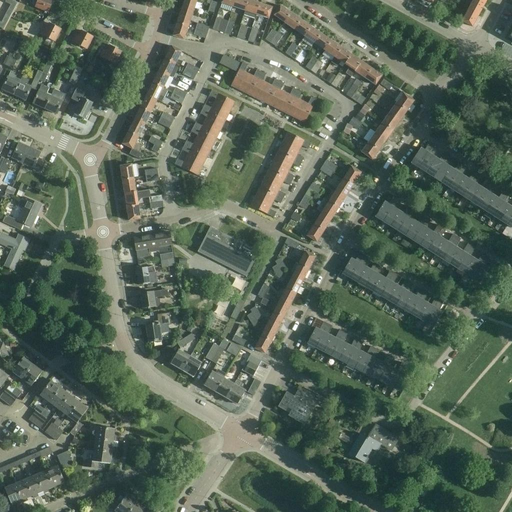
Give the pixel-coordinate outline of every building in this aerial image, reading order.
[(0,0),(0,28),(4,31),(18,4),(11,0),(0,0)] [(48,13),(53,1),(50,0),(38,0),(35,7),(48,13)] [(194,0),(184,0),(181,9),(193,13),(197,1),(194,0)] [(214,13),(218,1),(214,0),(211,0),(208,11),(214,13)] [(245,11),(248,0),(247,0),(235,0),(233,7),(245,11)] [(245,11),(243,16),(255,20),(256,15),(260,4),(248,0),(245,11)] [(479,15),(485,3),(479,0),(472,0),(468,9),(479,15)] [(260,4),(256,15),(268,18),(272,8),(260,4)] [(280,6),(274,15),(284,22),(284,23),(291,13),(290,13),(280,6)] [(181,9),(177,23),(188,27),(193,14),(193,13),(181,9)] [(472,28),(479,15),(468,9),(461,22),(472,28)] [(291,13),(284,23),(294,30),(301,20),(300,20),(291,13)] [(218,31),(222,19),(216,17),(212,30),(218,31)] [(301,20),(294,30),(304,36),(310,27),(301,20)] [(230,35),(234,23),(228,21),(224,33),(230,35)] [(184,40),(188,27),(177,23),(173,36),(184,40)] [(195,29),(207,33),(209,27),(197,23),(195,29)] [(60,30),(49,24),(46,30),(43,29),(40,35),(54,42),(60,30)] [(244,40),(248,28),(241,26),(237,38),(244,40)] [(254,43),(259,29),(252,27),(248,41),(254,43)] [(310,27),(304,36),(305,37),(314,43),(320,34),(310,27)] [(205,39),(207,33),(195,29),(193,35),(205,39)] [(270,43),(277,32),(272,29),(265,39),(270,43)] [(93,38),(81,32),(78,37),(75,36),(72,43),(86,50),(93,38)] [(277,32),(270,43),(275,46),(282,36),(277,32)] [(5,33),(3,39),(9,42),(12,36),(5,33)] [(320,34),(314,43),(324,50),(325,48),(330,41),(320,34)] [(31,45),(34,40),(28,36),(25,42),(31,45)] [(325,48),(324,50),(325,50),(334,57),(339,50),(341,48),(330,41),(325,48)] [(292,43),(285,53),(286,54),(290,57),(298,47),(297,46),(292,43)] [(114,64),(121,52),(110,46),(107,52),(104,51),(100,57),(114,64)] [(36,47),(33,54),(39,57),(42,50),(36,47)] [(171,47),(165,59),(175,64),(181,52),(171,47)] [(298,47),(290,57),(295,60),(302,51),(302,50),(298,47)] [(331,62),(332,63),(337,66),(338,66),(341,62),(344,64),(348,58),(351,55),(341,48),(339,50),(334,57),(331,62)] [(60,51),(57,57),(62,59),(65,53),(60,51)] [(348,58),(344,64),(349,67),(345,73),(351,77),(355,71),(361,62),(351,55),(348,58)] [(224,56),(220,64),(232,70),(229,75),(235,78),(239,69),(237,68),(240,63),(224,56)] [(7,57),(3,65),(8,67),(11,59),(8,57),(7,57)] [(313,57),(305,67),(310,70),(311,71),(318,61),(317,60),(313,57)] [(11,59),(8,67),(13,69),(16,61),(15,61),(12,59),(11,59)] [(169,76),(175,64),(165,59),(159,71),(169,76)] [(318,61),(311,71),(315,74),(323,64),(318,61)] [(361,62),(355,71),(365,78),(371,69),(361,62)] [(185,69),(196,75),(199,69),(188,63),(185,69)] [(241,92),(249,74),(244,72),(248,65),(242,63),(239,69),(235,78),(230,86),(241,92)] [(86,71),(85,71),(91,74),(94,68),(88,65),(86,71)] [(76,66),(68,83),(75,87),(83,70),(76,66)] [(193,80),(196,75),(185,69),(182,74),(193,80)] [(371,69),(365,78),(375,85),(381,76),(371,69)] [(249,74),(241,92),(249,96),(258,79),(261,72),(257,70),(256,71),(253,76),(249,74)] [(39,81),(43,73),(38,71),(31,86),(27,84),(29,80),(22,77),(20,81),(14,96),(25,101),(31,89),(34,91),(39,81)] [(159,71),(153,83),(159,87),(163,88),(169,76),(159,71)] [(8,77),(1,90),(14,96),(20,81),(15,78),(17,75),(10,72),(9,74),(8,77)] [(258,79),(249,96),(250,96),(258,100),(266,83),(262,81),(265,75),(266,75),(261,72),(258,79)] [(475,83),(479,76),(474,72),(470,79),(475,83)] [(43,73),(39,81),(44,83),(47,75),(43,73)] [(329,76),(325,81),(326,81),(331,85),(336,77),(330,73),(329,76)] [(338,74),(336,77),(331,85),(336,88),(343,78),(338,74)] [(266,83),(258,100),(259,101),(267,105),(276,88),(279,81),(275,79),(274,80),(272,85),(267,83),(266,83)] [(383,79),(380,84),(388,90),(392,85),(383,79)] [(356,80),(353,85),(358,88),(361,83),(356,80)] [(276,88),(267,105),(275,109),(283,91),(281,90),(284,84),(279,81),(276,88)] [(168,90),(163,88),(153,83),(147,96),(157,101),(159,96),(164,98),(168,90)] [(38,92),(33,104),(44,109),(50,97),(46,95),(47,93),(49,89),(41,85),(38,92)] [(351,98),(354,93),(358,88),(353,85),(346,95),(351,98)] [(379,96),(384,89),(378,86),(373,92),(379,96)] [(173,93),(184,99),(187,93),(175,88),(173,93)] [(283,91),(275,109),(277,110),(285,114),(297,90),(293,88),(292,89),(290,95),(283,91)] [(84,120),(92,103),(87,101),(90,95),(76,89),(71,99),(79,104),(74,114),(84,120)] [(50,97),(44,109),(57,115),(63,101),(62,101),(65,95),(54,90),(53,90),(50,97)] [(212,90),(209,96),(215,99),(213,103),(212,105),(229,114),(231,111),(235,103),(218,94),(212,90)] [(297,90),(285,114),(294,118),(302,101),(299,99),(302,94),(302,93),(298,91),(297,90)] [(181,104),(184,99),(173,93),(170,99),(181,104)] [(356,102),(359,97),(354,93),(351,98),(356,102)] [(403,93),(396,103),(408,111),(414,101),(410,98),(403,93)] [(359,97),(356,102),(361,105),(366,99),(360,95),(359,97)] [(150,113),(157,101),(147,96),(140,108),(150,113)] [(302,101),(294,118),(296,119),(304,124),(309,115),(313,106),(316,100),(311,97),(311,98),(308,104),(304,102),(302,101)] [(389,113),(400,121),(401,121),(408,111),(396,103),(389,113)] [(203,108),(202,110),(208,113),(226,122),(226,120),(229,114),(212,105),(211,108),(205,105),(203,108)] [(145,125),(150,113),(140,108),(135,119),(145,125)] [(202,110),(200,114),(206,117),(204,121),(203,123),(221,131),(221,130),(226,122),(208,113),(202,110)] [(160,118),(172,124),(175,118),(163,112),(160,118)] [(389,113),(382,122),(394,130),(400,121),(389,113)] [(353,118),(348,124),(351,126),(353,127),(357,130),(362,124),(354,118),(353,117),(353,118)] [(169,129),(172,124),(160,118),(158,123),(169,129)] [(139,137),(145,125),(135,119),(128,132),(139,137)] [(375,132),(375,133),(386,141),(387,140),(394,130),(382,122),(381,124),(376,131),(375,132)] [(194,127),(193,128),(199,131),(216,140),(217,139),(221,131),(203,123),(202,126),(195,123),(194,127)] [(193,128),(191,132),(197,135),(195,139),(194,141),(211,150),(213,147),(216,140),(199,131),(193,128)] [(135,143),(139,137),(128,132),(122,144),(132,149),(131,150),(129,154),(140,160),(143,155),(138,152),(141,146),(135,143)] [(283,141),(282,141),(300,150),(302,146),(308,149),(311,144),(287,132),(287,133),(283,141)] [(368,142),(368,143),(379,151),(380,150),(386,141),(375,133),(369,141),(368,142)] [(154,145),(159,148),(162,142),(151,136),(148,142),(154,145)] [(186,141),(184,146),(207,158),(211,150),(194,141),(192,144),(186,141)] [(278,150),(278,151),(301,163),(304,158),(297,155),(300,150),(282,141),(278,150)] [(18,143),(11,159),(17,161),(17,162),(21,164),(28,148),(29,148),(18,143)] [(361,152),(361,153),(372,161),(379,151),(368,143),(361,152)] [(420,149),(412,162),(420,167),(430,152),(434,146),(429,143),(425,149),(424,151),(420,149)] [(157,153),(159,148),(154,145),(151,150),(157,153)] [(184,146),(182,150),(188,153),(186,158),(203,167),(203,166),(207,158),(184,146)] [(430,152),(420,167),(427,172),(436,159),(433,156),(434,154),(438,149),(434,146),(430,152)] [(28,148),(21,164),(23,165),(27,167),(28,166),(33,169),(33,170),(41,173),(46,162),(38,159),(41,153),(30,148),(29,148),(28,148)] [(278,151),(273,160),(291,168),(293,164),(299,167),(301,163),(278,151)] [(436,159),(427,172),(434,177),(444,161),(448,156),(444,153),(440,159),(439,161),(436,159)] [(444,161),(434,177),(441,181),(450,168),(447,166),(448,164),(452,158),(448,156),(444,161)] [(177,159),(175,164),(182,168),(198,176),(202,168),(203,167),(186,158),(185,159),(183,162),(177,159)] [(0,172),(4,175),(10,163),(4,160),(0,169),(0,172)] [(273,160),(269,169),(292,181),(292,180),(294,176),(288,173),(291,168),(273,160)] [(323,165),(334,172),(337,167),(326,160),(323,165)] [(450,168),(441,181),(442,182),(448,186),(449,186),(459,171),(463,165),(462,165),(459,162),(455,168),(454,170),(450,168)] [(122,180),(133,179),(131,165),(120,167),(122,180)] [(330,177),(334,172),(323,165),(320,170),(330,177)] [(459,171),(449,186),(456,191),(465,177),(462,175),(463,173),(467,168),(463,165),(459,171)] [(344,179),(354,185),(361,173),(351,167),(344,179)] [(264,178),(281,187),(282,186),(283,182),(290,185),(292,181),(269,169),(264,178)] [(465,177),(456,191),(464,196),(477,175),(474,172),(468,180),(465,177)] [(477,175),(464,196),(471,200),(471,201),(480,187),(476,185),(481,177),(477,175)] [(264,178),(259,187),(283,199),(283,198),(285,194),(279,191),(281,187),(264,178)] [(124,194),(136,192),(133,179),(122,180),(124,194)] [(337,190),(336,191),(346,197),(346,196),(354,185),(344,179),(337,190)] [(34,188),(40,191),(43,184),(37,182),(34,188)] [(480,187),(471,201),(478,206),(492,184),(488,182),(483,189),(480,187)] [(319,195),(323,190),(312,183),(309,188),(319,195)] [(492,184),(478,206),(479,206),(486,210),(494,197),(491,194),(496,187),(492,184)] [(259,187),(255,196),(272,205),(273,204),(274,200),(281,203),(283,199),(259,187)] [(150,204),(162,202),(161,196),(150,197),(149,190),(136,192),(124,194),(127,207),(138,206),(137,204),(141,199),(149,198),(150,204)] [(336,191),(329,202),(339,208),(346,197),(336,191)] [(494,197),(486,210),(486,211),(493,215),(507,193),(503,191),(498,199),(494,197)] [(507,193),(493,215),(500,220),(509,206),(506,204),(511,196),(507,193)] [(306,204),(310,198),(305,195),(301,201),(306,204)] [(255,196),(250,206),(273,218),(276,212),(270,209),(272,205),(255,196)] [(384,202),(375,216),(383,221),(397,199),(393,197),(388,205),(384,202)] [(31,228),(38,214),(35,213),(38,205),(23,198),(19,206),(23,208),(17,221),(5,215),(2,222),(20,231),(23,224),(31,228)] [(397,199),(383,221),(391,226),(399,212),(396,210),(401,202),(397,199)] [(301,201),(298,206),(303,209),(306,204),(301,201)] [(331,220),(339,208),(329,202),(322,214),(331,220)] [(138,206),(127,207),(129,221),(140,219),(138,206)] [(509,206),(500,220),(501,220),(508,225),(511,217),(511,208),(509,206)] [(399,212),(391,226),(398,231),(412,209),(411,209),(408,207),(403,214),(399,212)] [(412,209),(398,231),(405,235),(414,222),(411,219),(416,211),(412,209)] [(293,213),(290,218),(291,219),(298,223),(301,217),(293,213)] [(315,225),(314,225),(324,231),(331,220),(322,214),(318,219),(315,225)] [(414,222),(405,235),(413,240),(427,218),(423,216),(418,224),(414,222)] [(427,218),(413,240),(420,245),(429,231),(425,229),(431,221),(427,218)] [(291,219),(288,224),(295,228),(298,223),(291,219)] [(309,222),(305,227),(311,231),(307,236),(317,243),(324,231),(314,225),(309,222)] [(429,231),(420,245),(428,249),(441,228),(438,225),(433,233),(429,231)] [(246,277),(259,252),(210,227),(197,252),(246,277)] [(441,228),(428,249),(436,254),(444,241),(440,238),(445,230),(441,228)] [(16,241),(0,233),(0,243),(12,249),(5,267),(13,271),(25,246),(27,247),(30,240),(19,235),(16,241)] [(169,233),(134,238),(137,259),(150,257),(149,252),(158,251),(158,247),(171,245),(171,241),(169,233)] [(444,241),(436,254),(443,259),(457,237),(453,235),(448,243),(444,241)] [(457,237),(443,259),(449,263),(450,264),(459,250),(455,248),(460,240),(457,237)] [(296,249),(298,244),(287,238),(285,244),(296,249)] [(459,250),(450,264),(458,268),(472,247),(468,244),(463,252),(459,250)] [(472,247),(458,268),(465,273),(474,259),(470,257),(475,249),(472,247)] [(305,252),(299,264),(309,269),(315,257),(305,252)] [(159,255),(161,261),(169,260),(173,259),(174,259),(173,253),(172,253),(159,255)] [(343,273),(342,273),(343,273),(350,278),(360,261),(363,256),(359,254),(356,259),(355,261),(350,259),(343,273)] [(474,259),(465,273),(472,278),(486,256),(483,254),(477,262),(474,260),(474,259)] [(360,261),(350,278),(358,282),(366,268),(362,266),(364,264),(367,258),(363,256),(360,261)] [(486,256),(472,278),(480,283),(489,269),(485,267),(490,259),(486,256)] [(277,265),(282,272),(287,269),(280,258),(275,262),(277,265)] [(161,268),(169,267),(175,266),(174,259),(173,259),(169,260),(161,261),(161,265),(161,268)] [(366,268),(358,282),(365,286),(375,270),(378,265),(374,262),(371,268),(370,270),(366,268)] [(299,264),(292,276),(302,281),(309,269),(299,264)] [(284,275),(282,272),(277,265),(272,268),(279,279),(284,275)] [(375,270),(365,286),(366,287),(373,291),(382,277),(378,275),(379,273),(382,267),(378,265),(375,270)] [(156,274),(153,266),(147,269),(147,268),(136,269),(139,285),(157,283),(156,274)] [(382,277),(373,291),(380,295),(381,295),(390,279),(394,274),(393,273),(390,271),(386,277),(385,279),(382,277)] [(390,279),(381,295),(388,300),(396,286),(393,284),(394,282),(397,276),(394,274),(390,279)] [(287,287),(286,288),(296,293),(302,281),(292,276),(287,287)] [(396,286),(388,300),(395,304),(396,304),(409,283),(405,280),(400,288),(396,286)] [(409,283),(396,304),(403,308),(404,309),(412,295),(409,293),(414,285),(409,283)] [(260,290),(266,293),(269,287),(263,284),(260,290)] [(167,290),(168,290),(167,286),(164,286),(164,290),(153,292),(140,294),(143,309),(155,307),(155,306),(158,306),(159,304),(159,300),(157,299),(154,299),(154,298),(168,296),(167,290)] [(280,300),(290,306),(290,305),(296,293),(286,288),(280,300)] [(412,295),(404,309),(411,313),(421,297),(424,291),(423,291),(420,289),(417,295),(415,297),(412,295)] [(263,298),(266,293),(260,290),(257,295),(263,298)] [(421,297),(411,313),(418,317),(419,318),(427,304),(427,303),(423,301),(425,299),(428,293),(424,291),(421,297)] [(427,304),(419,318),(426,322),(427,322),(436,306),(439,300),(435,298),(432,304),(431,306),(427,304)] [(236,320),(245,302),(239,299),(230,317),(236,320)] [(274,312),(273,313),(283,318),(284,317),(290,306),(280,300),(274,312)] [(436,306),(427,322),(434,327),(443,313),(438,310),(440,308),(443,302),(439,300),(436,306)] [(250,310),(252,313),(257,321),(262,318),(255,307),(250,310)] [(148,343),(162,340),(159,326),(171,324),(169,313),(157,315),(158,321),(147,323),(148,325),(145,325),(148,343)] [(258,323),(257,321),(252,313),(247,316),(253,327),(258,323)] [(273,313),(267,324),(278,329),(283,318),(273,313)] [(313,332),(308,343),(315,347),(324,330),(327,325),(323,323),(320,328),(319,331),(315,328),(313,332)] [(271,341),(278,329),(267,324),(261,336),(271,341)] [(324,330),(315,347),(316,348),(323,351),(331,336),(327,335),(329,333),(329,332),(332,327),(328,325),(327,325),(324,330)] [(331,336),(323,351),(324,352),(331,355),(340,338),(343,333),(339,331),(338,332),(335,339),(331,337),(331,336)] [(340,338),(331,355),(339,359),(346,345),(343,343),(347,335),(343,333),(340,338)] [(180,349),(195,339),(192,334),(177,343),(180,349)] [(243,346),(246,341),(234,335),(232,341),(243,346)] [(265,354),(271,341),(261,336),(255,348),(265,354)] [(346,345),(339,359),(347,363),(358,341),(355,339),(351,347),(346,345)] [(219,347),(210,361),(211,361),(216,364),(224,350),(224,349),(228,344),(228,343),(223,340),(222,341),(219,347)] [(358,341),(347,363),(355,368),(362,353),(359,351),(363,343),(358,341)] [(0,354),(2,359),(8,356),(3,343),(0,344),(0,354)] [(213,344),(205,358),(210,361),(219,347),(213,344)] [(362,353),(355,368),(362,372),(371,355),(374,349),(370,347),(367,353),(366,355),(362,353)] [(371,355),(362,372),(370,376),(378,361),(374,359),(375,357),(378,351),(374,349),(371,355)] [(178,350),(170,364),(182,371),(190,357),(178,350)] [(190,357),(182,371),(194,377),(202,363),(194,359),(196,356),(192,353),(190,357)] [(248,361),(258,366),(261,361),(250,355),(248,361)] [(378,361),(370,376),(371,376),(378,380),(387,363),(390,357),(386,355),(383,361),(382,363),(378,361)] [(22,379),(33,364),(27,360),(28,358),(25,356),(24,358),(23,357),(12,372),(22,379)] [(387,363),(378,380),(386,384),(393,369),(390,367),(391,365),(394,359),(390,357),(387,363)] [(253,376),(258,366),(248,361),(243,371),(253,376)] [(393,369),(386,384),(393,387),(393,388),(402,371),(402,370),(405,365),(402,363),(399,369),(398,371),(394,369),(393,369)] [(33,364),(22,379),(31,387),(42,372),(42,371),(43,370),(40,367),(39,369),(33,364)] [(402,371),(393,388),(402,392),(410,377),(406,375),(407,373),(410,367),(405,365),(402,370),(402,371)] [(212,372),(204,385),(215,392),(223,378),(225,375),(225,374),(217,369),(215,373),(214,373),(212,372)] [(5,373),(0,379),(0,387),(1,388),(9,376),(5,373)] [(226,398),(234,384),(223,378),(215,392),(226,398)] [(60,388),(61,388),(62,386),(59,384),(57,385),(51,381),(40,396),(49,403),(60,388)] [(234,384),(226,398),(237,405),(245,392),(245,391),(238,387),(240,383),(236,381),(234,384)] [(67,392),(61,388),(60,388),(49,403),(58,410),(70,395),(71,393),(68,391),(67,392)] [(2,393),(14,402),(18,397),(6,389),(2,393)] [(286,392),(278,407),(286,411),(289,413),(288,416),(302,424),(302,422),(303,421),(304,419),(305,417),(308,419),(313,410),(318,401),(315,399),(298,390),(294,397),(286,392)] [(0,398),(11,407),(14,402),(2,393),(0,396),(0,398)] [(76,399),(70,395),(58,410),(67,416),(79,401),(79,402),(80,400),(77,397),(76,399)] [(85,406),(79,402),(79,401),(67,416),(77,424),(78,422),(88,409),(88,408),(89,407),(86,404),(85,406)] [(32,416),(43,424),(47,420),(35,411),(32,416)] [(40,429),(43,424),(32,416),(28,420),(40,429)] [(332,429),(336,422),(330,419),(327,426),(332,429)] [(77,424),(70,433),(74,437),(83,425),(78,422),(77,424)] [(48,428),(60,437),(63,432),(52,423),(48,428)] [(95,439),(114,441),(116,442),(116,438),(114,437),(115,430),(97,427),(95,439)] [(56,441),(60,437),(48,428),(45,432),(56,441)] [(390,450),(397,438),(382,429),(375,441),(368,436),(366,438),(359,434),(347,455),(354,459),(355,458),(364,463),(372,450),(376,452),(381,445),(390,450)] [(113,449),(114,441),(95,439),(94,450),(112,453),(115,453),(115,449),(113,449)] [(39,452),(41,456),(42,458),(52,453),(50,447),(39,452)] [(317,449),(313,457),(321,463),(326,455),(317,449)] [(111,460),(112,453),(94,450),(93,456),(92,456),(91,461),(85,460),(85,467),(98,469),(99,463),(113,465),(114,460),(111,460)] [(68,451),(62,454),(67,465),(68,467),(71,465),(73,465),(68,451)] [(62,454),(57,456),(62,469),(67,467),(68,467),(67,465),(62,454)] [(54,487),(55,489),(58,488),(57,486),(65,483),(58,466),(47,470),(54,487)] [(47,490),(54,487),(47,470),(36,475),(43,492),(44,494),(48,492),(47,490)] [(36,495),(43,492),(36,475),(26,479),(33,496),(34,498),(37,497),(36,495)] [(415,492),(421,483),(413,478),(407,487),(415,492)] [(26,499),(33,496),(26,479),(15,484),(22,501),(23,503),(27,501),(26,499)] [(15,504),(22,501),(15,484),(4,488),(11,505),(12,505),(13,507),(16,506),(15,504)] [(128,511),(135,503),(137,502),(134,499),(132,501),(126,496),(120,503),(119,503),(117,501),(115,500),(109,507),(115,511),(128,511)] [(135,503),(128,511),(142,511),(145,508),(142,506),(141,508),(135,503)]
